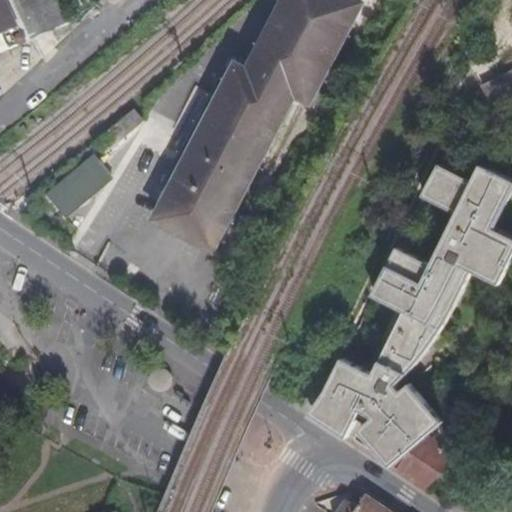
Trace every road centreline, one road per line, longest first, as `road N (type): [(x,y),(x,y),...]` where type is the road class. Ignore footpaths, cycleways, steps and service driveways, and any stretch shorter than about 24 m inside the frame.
road 1 (tertiary): [(320,444),(0,229)]
road 2 (residential): [(0,113),(138,0)]
road 3 (tertiary): [(424,511),(320,444)]
